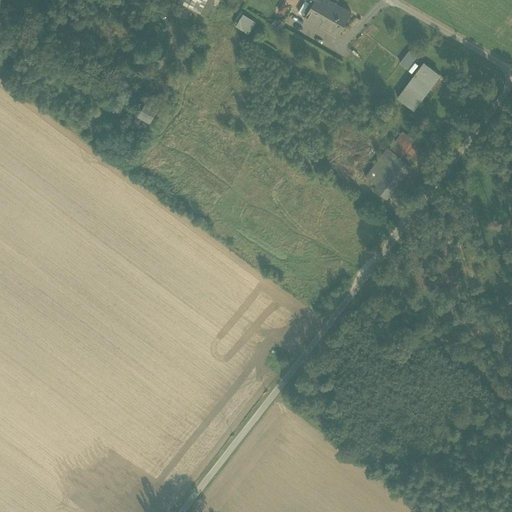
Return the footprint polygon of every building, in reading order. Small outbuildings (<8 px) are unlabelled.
[(216,0),(191,0),(211,10),(216,0)] [(302,0),(299,6),(306,9),(311,0),(302,0)] [(311,0),(306,9),(322,19),(333,0),(311,0)] [(352,6),(341,0),(333,0),(322,19),(339,28),(352,6)] [(244,5),(237,18),(250,26),(258,14),(244,5)] [(281,12),(276,20),(280,23),(285,15),(281,12)] [(27,44),(18,37),(10,48),(19,55),(27,44)] [(408,51),(401,59),(407,63),(413,55),(408,51)] [(423,57),(398,91),(414,103),(440,69),(423,57)] [(160,99),(148,92),(140,105),(152,112),(160,99)] [(426,141),(403,124),(390,142),(412,159),(426,141)] [(388,140),(366,169),(372,174),(370,176),(376,180),(375,181),(387,191),(412,159),(390,142),(388,140)]
